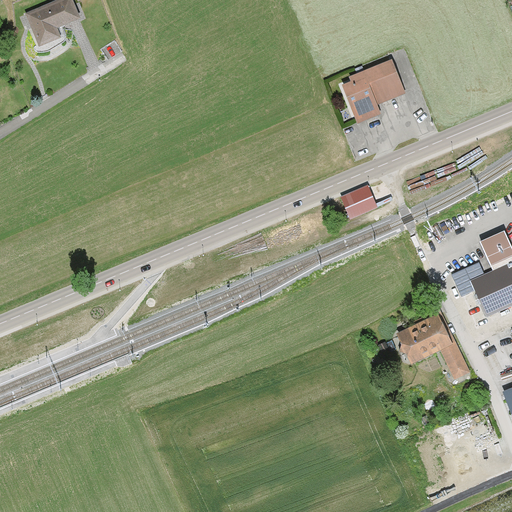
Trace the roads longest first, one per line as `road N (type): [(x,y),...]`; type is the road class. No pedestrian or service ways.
road 1 (secondary): [(511,112),(0,325)]
road 2 (residential): [(0,133),(124,60)]
